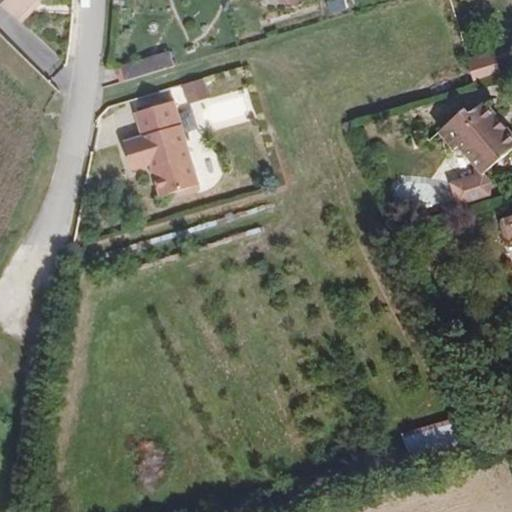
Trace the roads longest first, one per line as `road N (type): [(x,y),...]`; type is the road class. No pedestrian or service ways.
road 1 (track): [(3,511),(57,216)]
road 2 (residential): [(94,0),(57,216)]
